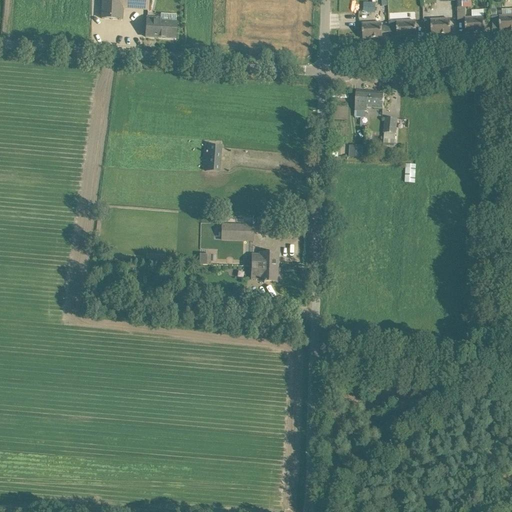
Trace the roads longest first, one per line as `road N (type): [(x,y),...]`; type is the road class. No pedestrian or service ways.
road 1 (track): [(484,511),(496,297),(494,65)]
road 2 (unclassified): [(307,511),(325,72)]
road 3 (unclassified): [(325,72),(0,44)]
road 4 (track): [(313,354),(511,372)]
road 5 (unclassified): [(325,72),(511,64)]
